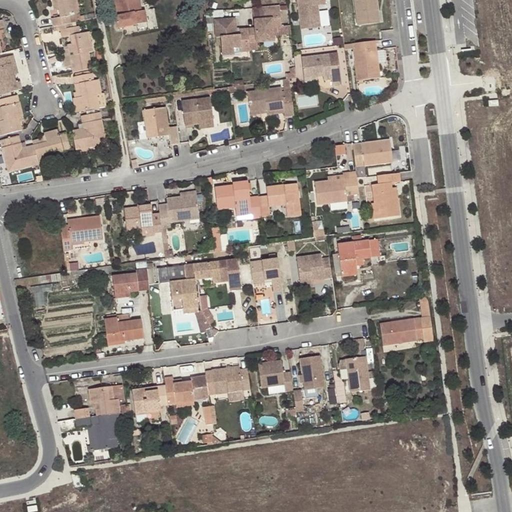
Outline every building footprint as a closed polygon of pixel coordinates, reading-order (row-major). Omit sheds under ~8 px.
[(51,0),(53,5),(58,4),(59,9),(60,17),(51,19),(53,26),(71,22),(70,15),(79,14),(76,0),(51,0)] [(114,0),(118,16),(114,16),(117,28),(147,22),(145,11),(142,11),(139,0),(114,0)] [(297,0),(301,29),(321,27),(318,6),(325,5),(324,0),(297,0)] [(378,10),(376,0),(354,0),(357,25),(375,23),(374,11),(378,10)] [(282,26),(280,4),(258,7),(259,19),(260,27),(255,28),(257,41),(274,39),(273,26),(282,26)] [(250,42),(248,28),(240,30),(240,35),(236,35),(233,35),(232,31),(236,31),(235,19),(215,21),(217,38),(221,37),(223,55),(235,54),(235,47),(242,46),(242,51),(250,50),(250,42)] [(68,49),(72,72),(91,68),(87,52),(92,51),(88,32),(80,34),(78,27),(60,30),(61,37),(70,36),(71,44),(72,49),(68,49)] [(0,28),(0,39),(3,49),(9,47),(3,28),(0,28)] [(257,41),(255,28),(248,28),(250,42),(257,41)] [(353,44),(354,49),(357,81),(380,78),(375,41),(353,44)] [(338,54),(302,58),(304,79),(317,77),(323,76),(324,81),(332,80),(333,87),(341,86),(338,54)] [(13,55),(0,58),(0,94),(6,93),(14,91),(21,89),(19,81),(15,82),(13,75),(12,69),(16,68),(13,55)] [(73,99),(75,113),(99,108),(96,94),(100,94),(98,80),(93,81),(92,73),(73,77),(76,92),(74,92),(74,98),(73,99)] [(228,84),(229,93),(245,91),(244,82),(228,84)] [(294,115),(290,91),(282,92),(281,88),(248,92),(251,111),(267,109),(267,113),(267,116),(284,113),(285,117),(294,115)] [(99,108),(106,107),(103,93),(100,94),(96,94),(99,108)] [(318,93),(299,97),(300,107),(320,104),(318,93)] [(0,135),(22,130),(20,121),(23,121),(17,95),(16,95),(7,98),(0,99),(0,104),(1,107),(0,107),(0,135)] [(184,126),(199,124),(199,121),(213,119),(210,97),(182,101),(184,126)] [(179,144),(177,126),(169,128),(166,107),(144,110),(147,138),(169,135),(170,145),(179,144)] [(79,130),(72,131),(75,150),(105,143),(99,112),(81,116),(83,124),(83,129),(79,130)] [(199,121),(199,124),(199,129),(214,127),(213,119),(199,121)] [(39,140),(32,141),(33,146),(38,164),(52,161),(51,155),(70,151),(66,133),(59,135),(58,130),(44,133),(44,135),(45,138),(39,140)] [(8,171),(38,164),(33,146),(25,148),(21,149),(20,143),(18,136),(0,140),(8,171)] [(390,140),(353,144),(356,167),(392,163),(390,140)] [(345,154),(344,145),(335,146),(336,155),(345,154)] [(81,176),(91,174),(89,167),(79,169),(81,176)] [(357,179),(356,172),(343,173),(343,176),(344,180),(328,182),(314,183),(317,205),(346,201),(346,196),(359,194),(357,179)] [(400,178),(399,174),(377,176),(379,185),(372,185),(374,203),(379,203),(380,218),(399,216),(397,196),(392,197),(391,188),(391,183),(400,182),(400,178)] [(260,217),(258,197),(249,197),(248,181),(232,183),(233,186),(215,188),(218,210),(236,208),(236,210),(251,208),(252,215),(252,220),(261,219),(260,217)] [(267,196),(258,197),(260,217),(269,216),(268,207),(286,204),(288,218),(301,216),(297,184),(266,187),(267,196)] [(167,205),(159,205),(160,214),(162,229),(165,229),(171,228),(170,222),(199,219),(196,195),(180,197),(167,198),(167,205)] [(379,203),(374,203),(371,204),(373,219),(380,218),(379,203)] [(143,207),(137,208),(123,209),(126,230),(153,227),(153,233),(162,232),(162,229),(160,214),(152,215),(151,206),(143,207)] [(251,208),(236,210),(237,217),(252,215),(251,208)] [(68,225),(60,226),(63,251),(72,250),(71,246),(71,242),(83,240),(84,241),(103,239),(100,216),(67,221),(68,225)] [(213,244),(221,243),(219,229),(212,229),(213,244)] [(337,244),(339,254),(341,273),(341,277),(357,275),(356,265),(355,259),(363,259),(380,257),(377,240),(362,242),(361,236),(352,237),(353,243),(337,244)] [(214,252),(222,251),(221,243),(213,244),(214,252)] [(269,260),(250,263),(252,280),(264,278),(264,275),(271,274),(272,282),(273,292),(282,291),(278,259),(276,259),(275,254),(268,255),(269,260)] [(332,278),(329,257),(322,258),(321,254),(297,257),(301,285),(313,284),(312,280),(312,275),(323,274),(324,279),(332,278)] [(237,258),(184,265),(186,281),(195,280),(212,278),(212,283),(228,281),(229,290),(241,289),(237,258)] [(184,265),(157,269),(159,284),(170,283),(173,311),(183,309),(198,308),(195,280),(186,281),(184,265)] [(106,267),(96,268),(96,276),(107,274),(106,267)] [(129,292),(149,289),(147,269),(136,270),(136,273),(112,276),(115,294),(129,292)] [(264,278),(252,280),(253,284),(272,282),(271,274),(264,275),(264,278)] [(430,318),(427,297),(419,298),(422,319),(430,318)] [(116,316),(116,318),(117,322),(130,321),(129,314),(116,316)] [(117,322),(116,318),(104,320),(107,343),(124,341),(144,338),(141,319),(130,321),(117,322)] [(423,342),(433,341),(430,318),(422,319),(380,324),(382,345),(423,340),(423,342)] [(365,357),(363,341),(354,342),(356,358),(365,357)] [(319,356),(300,359),(305,390),(323,387),(319,356)] [(365,357),(346,360),(350,393),(370,390),(365,357)] [(293,391),(291,372),(283,373),(281,362),(258,364),(261,387),(268,386),(285,384),(286,394),(293,392),(293,391)] [(243,390),(250,389),(247,369),(240,370),(239,368),(205,372),(206,376),(208,395),(228,392),(243,390)] [(338,387),(329,389),(332,404),(339,402),(349,401),(344,369),(340,370),(341,378),(336,378),(338,387)] [(173,377),(164,378),(165,385),(168,404),(194,401),(194,399),(209,397),(208,395),(206,376),(191,378),(191,382),(181,383),(174,384),(173,380),(173,377)] [(285,384),(268,386),(269,396),(286,394),(285,384)] [(127,412),(126,404),(119,405),(118,399),(124,398),(122,385),(88,389),(90,403),(92,403),(95,402),(95,408),(97,416),(89,417),(88,408),(75,409),(76,419),(58,421),(61,433),(77,431),(76,427),(95,425),(98,424),(100,434),(97,434),(98,450),(118,447),(117,438),(121,438),(118,416),(118,413),(127,412)] [(165,385),(132,390),(135,412),(160,409),(160,405),(168,404),(165,385)] [(228,392),(229,401),(244,399),(243,390),(228,392)] [(300,390),(293,391),(293,392),(296,411),(303,410),(300,390)] [(202,407),(205,425),(212,424),(211,416),(210,406),(202,407)] [(288,419),(297,418),(296,411),(286,412),(288,419)] [(88,451),(98,450),(97,434),(88,435),(89,445),(87,445),(88,451)]
